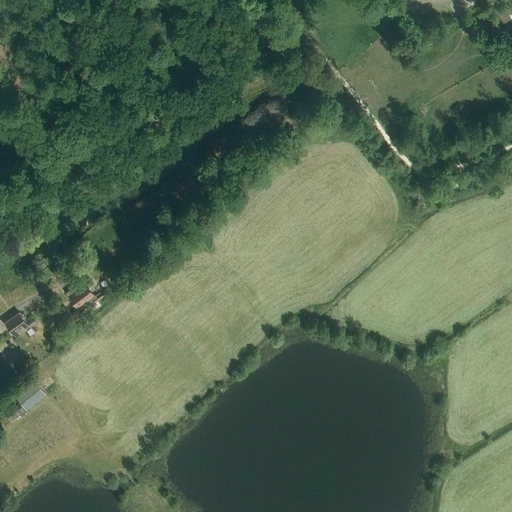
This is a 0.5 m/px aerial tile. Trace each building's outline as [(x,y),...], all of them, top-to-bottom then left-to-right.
[(511,3),(498,13),(504,22),(511,17),(511,3)] [(96,302),(96,301),(105,294),(103,290),(96,296),(85,281),(68,294),(82,313),(96,302)] [(37,322),(35,320),(32,315),(25,320),(20,312),(5,322),(16,337),(37,322)] [(16,396),(21,401),(27,409),(46,393),(35,380),(16,396)] [(27,409),(21,401),(11,409),(19,418),(28,410),(27,409)]
